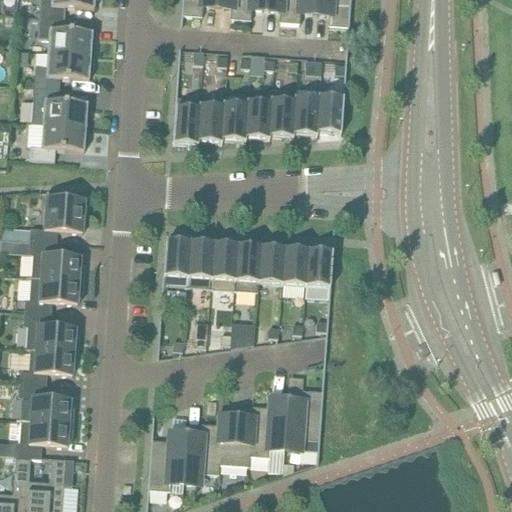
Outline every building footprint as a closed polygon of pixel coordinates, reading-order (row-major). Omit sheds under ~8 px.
[(97,0),(39,0),(38,20),(64,22),(65,10),(93,12),(94,3),(98,3),(97,0)] [(202,9),(217,10),(217,0),(182,0),(181,19),(202,20),(202,9)] [(217,0),(217,10),(231,11),(230,22),(250,24),(251,12),(251,0),(217,0)] [(251,0),(251,12),(280,14),(280,0),(251,0)] [(300,15),(314,16),(315,0),(280,0),(280,14),(279,26),(299,27),(300,15)] [(315,0),(314,16),(328,17),(327,29),(348,31),(350,0),(315,0)] [(48,43),(47,57),(94,60),(95,45),(91,45),(92,36),(63,34),(64,22),(38,20),(37,42),(48,43)] [(94,60),(47,57),(46,71),(34,70),(33,92),(59,93),(60,82),(88,84),(89,74),(93,75),(94,60)] [(203,59),(193,58),(192,68),(202,69),(203,59)] [(227,61),(217,60),(216,70),(226,71),(227,61)] [(240,62),(240,71),(248,72),(250,72),(250,62),(240,62)] [(274,64),(264,63),(263,73),(273,74),(274,64)] [(297,66),(287,65),(287,75),(296,76),(297,66)] [(321,67),(311,67),(310,77),(320,77),(321,67)] [(345,69),(335,68),(334,78),(344,79),(345,69)] [(42,128),(89,131),(90,117),(86,116),(87,107),(58,105),(59,93),(33,92),(31,127),(42,128)] [(271,94),(270,104),(270,107),(267,143),(269,143),(269,139),(291,141),(293,105),(294,102),(294,96),(271,94)] [(318,100),(317,103),(315,139),(317,139),(317,136),(340,137),(341,129),(343,102),(318,100)] [(196,148),(199,109),(199,103),(175,101),(172,139),(173,139),(172,147),(196,148)] [(294,102),(293,105),(291,141),(293,141),(293,137),(315,139),(317,103),(294,102)] [(267,143),(270,107),(246,105),(246,109),(243,145),(245,145),(245,141),(267,143)] [(222,143),(243,145),(246,109),(222,107),(222,111),(219,147),(221,147),(222,143)] [(219,147),(222,111),(199,109),(196,148),(198,149),(198,145),(219,147)] [(89,131),(42,128),(40,151),(29,150),(28,164),(54,166),(55,153),(83,155),(84,146),(88,146),(89,131)] [(29,245),(56,247),(57,235),(81,237),(84,204),(71,203),(71,196),(73,195),(73,194),(46,195),(46,201),(44,201),(42,233),(2,231),(1,243),(29,245)] [(161,289),(186,291),(189,245),(165,244),(165,252),(164,252),(161,289)] [(56,247),(29,245),(28,258),(32,258),(30,281),(83,285),(84,269),(83,269),(83,270),(79,270),(79,261),(55,259),(56,247)] [(213,247),(189,245),(186,291),(210,293),(213,247)] [(237,249),(213,247),(210,293),(233,295),(237,249)] [(257,296),(258,286),(260,250),(237,249),(233,295),(257,296)] [(284,252),(260,250),(258,286),(281,288),(284,252)] [(307,254),(284,252),(281,288),(305,290),(307,254)] [(332,256),(307,254),(305,290),(330,291),(332,263),(331,263),(332,256)] [(23,316),(51,318),(52,307),(76,308),(77,300),(80,300),(80,301),(82,301),(83,285),(30,281),(29,304),(24,303),(23,316)] [(33,351),(33,353),(78,356),(79,340),(78,340),(78,341),(74,341),(74,332),(50,330),(51,318),(23,316),(23,329),(26,330),(25,351),(33,351)] [(325,335),(326,325),(316,325),(315,334),(325,335)] [(206,352),(207,327),(195,326),(193,351),(206,352)] [(301,338),(302,329),(292,328),(292,338),(301,338)] [(277,342),(278,332),(268,331),(268,341),(277,342)] [(254,345),(254,335),(245,335),(244,344),(254,345)] [(230,349),(230,339),(221,338),(220,348),(230,349)] [(182,355),(182,346),(173,345),(172,355),(182,355)] [(19,375),(18,388),(46,390),(47,378),(71,380),(72,371),(75,371),(75,372),(77,372),(78,356),(33,353),(32,376),(19,375)] [(21,401),(20,424),(73,428),(74,411),(72,411),(72,413),(69,412),(69,404),(45,402),(46,390),(18,388),(18,401),(21,401)] [(301,406),(286,405),(282,456),(303,458),(303,454),(318,455),(322,395),(302,394),(301,406)] [(269,455),(282,456),(286,405),(271,404),(270,412),(251,410),(251,422),(247,470),(248,471),(249,460),(269,461),(269,455)] [(247,470),(251,422),(221,420),(220,429),(216,478),(218,479),(219,469),(247,470)] [(13,461),(15,461),(30,463),(41,463),(42,449),(66,451),(67,442),(70,443),(70,444),(71,444),(73,428),(20,424),(18,446),(14,446),(13,461)] [(203,478),(216,478),(220,429),(201,428),(200,439),(185,438),(181,490),(202,492),(203,478)] [(168,489),(181,490),(185,438),(170,437),(169,445),(150,444),(147,494),(168,495),(168,489)] [(26,511),(28,490),(28,485),(30,463),(15,461),(13,499),(0,497),(0,511),(26,511)] [(71,490),(73,464),(50,463),(49,486),(28,485),(28,490),(26,511),(61,511),(63,490),(71,490)]
